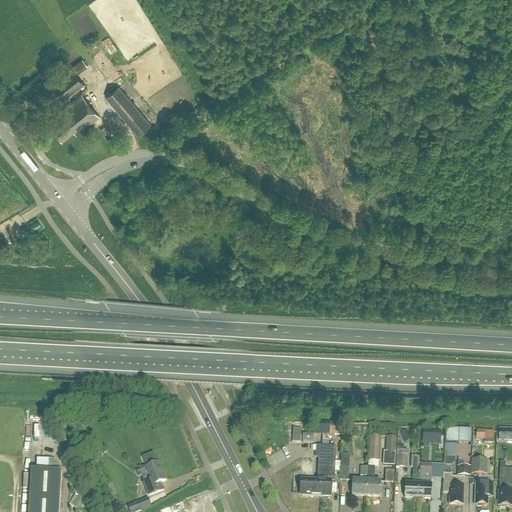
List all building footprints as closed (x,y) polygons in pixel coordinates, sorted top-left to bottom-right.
[(62,99),(65,102),(70,99),(66,95),(81,83),(75,74),(86,65),(81,59),(69,69),(71,71),(52,87),(62,99)] [(118,87),(105,97),(138,134),(150,124),(118,87)] [(59,116),(48,125),(61,141),(73,131),(76,134),(99,116),(81,94),(67,105),(68,106),(58,115),(59,116)] [(109,427),(114,423),(110,416),(104,420),(109,427)] [(328,442),(328,431),(329,424),(313,424),(313,436),(322,436),(322,442),(328,442)] [(338,436),(339,431),(339,425),(329,424),(329,436),(338,436)] [(293,431),(292,444),(300,444),(300,431),(293,431)] [(458,444),(459,431),(445,431),(445,444),(458,444)] [(511,431),(498,431),(498,443),(511,443),(511,431)] [(406,432),(400,434),(403,441),(409,438),(406,432)] [(422,432),(422,442),(440,442),(440,432),(422,432)] [(483,441),(483,432),(475,432),(475,441),(483,441)] [(493,441),(493,433),(484,433),(483,441),(493,441)] [(369,437),(367,469),(366,498),(379,499),(380,483),(370,483),(370,477),(373,478),(373,469),(378,470),(379,438),(369,437)] [(393,467),(394,439),(386,438),(385,454),(383,454),(383,466),(393,467)] [(454,464),(454,445),(443,445),(443,464),(454,464)] [(334,483),(336,448),(319,447),(318,453),(316,453),(316,459),(318,459),(317,481),(301,481),(300,497),(311,497),(312,498),(319,498),(320,498),(330,498),(330,483),(334,483)] [(166,482),(158,464),(157,465),(153,454),(142,459),(146,469),(144,470),(150,485),(144,487),(148,497),(163,491),(160,484),(166,482)] [(406,471),(407,458),(396,457),(395,470),(406,471)] [(419,474),(420,458),(412,458),(412,469),(413,469),(412,486),(405,486),(405,500),(418,500),(419,474)] [(486,476),(487,462),(471,461),(471,476),(486,476)] [(511,470),(504,471),(504,464),(500,464),(499,493),(498,493),(498,500),(499,500),(498,508),(511,508),(511,491),(511,470)] [(421,465),(420,474),(425,474),(425,475),(431,475),(432,466),(421,465)] [(348,483),(349,468),(340,468),(339,482),(348,483)] [(470,478),(470,468),(457,468),(457,477),(470,478)] [(366,498),(367,469),(361,469),(360,477),(363,477),(362,482),(352,482),(351,497),(366,498)] [(30,471),(27,511),(58,511),(61,473),(30,471)] [(393,472),(385,472),(384,484),(393,484),(393,472)] [(420,474),(419,474),(418,500),(431,501),(431,487),(431,480),(425,480),(425,474),(420,474)] [(463,506),(464,487),(463,487),(463,481),(450,480),(451,478),(444,477),(443,494),(449,494),(449,506),(463,506)] [(492,499),(493,486),(475,485),(475,507),(487,507),(488,499),(492,499)]
